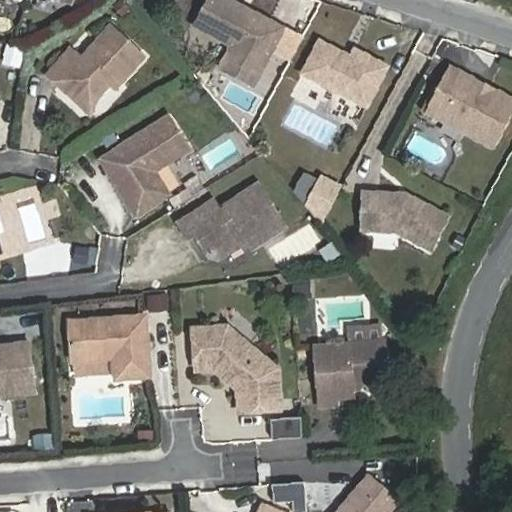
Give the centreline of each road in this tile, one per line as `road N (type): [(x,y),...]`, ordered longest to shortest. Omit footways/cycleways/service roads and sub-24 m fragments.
road 1 (tertiary): [(461,511),(459,382),(480,315),(511,254)]
road 2 (residential): [(0,475),(194,464)]
